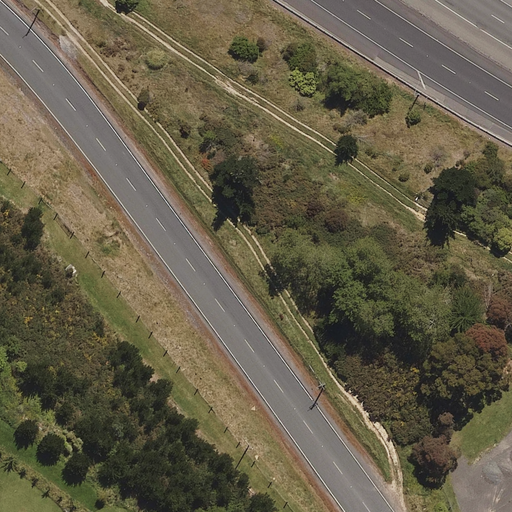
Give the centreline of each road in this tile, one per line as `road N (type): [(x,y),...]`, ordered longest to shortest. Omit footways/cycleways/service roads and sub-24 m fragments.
road 1 (residential): [(0,26),(105,150),(369,511)]
road 2 (motorway): [(511,106),(442,69),(345,0)]
